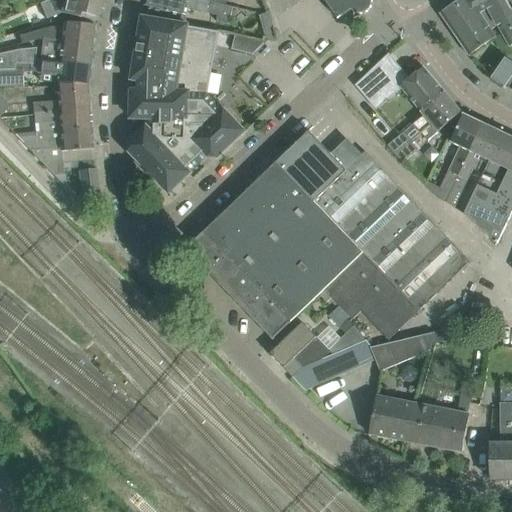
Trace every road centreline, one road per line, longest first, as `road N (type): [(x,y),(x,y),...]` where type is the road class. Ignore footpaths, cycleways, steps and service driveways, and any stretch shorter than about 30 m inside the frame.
road 1 (residential): [(511,503),(422,488),(334,443),(147,251)]
road 2 (residential): [(147,251),(406,3)]
road 3 (residential): [(127,0),(112,64),(113,170),(124,212),(147,251)]
road 4 (residential): [(511,118),(457,80),(406,3)]
